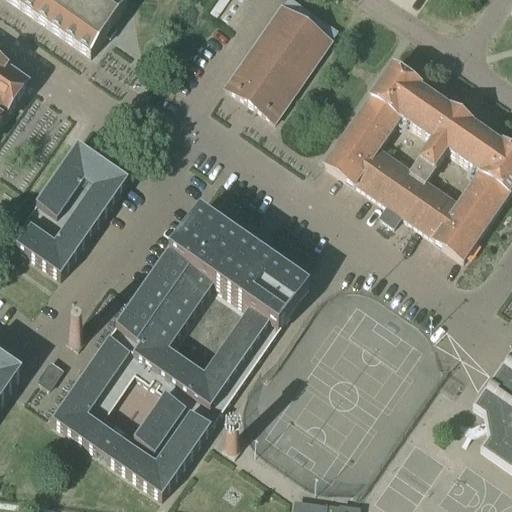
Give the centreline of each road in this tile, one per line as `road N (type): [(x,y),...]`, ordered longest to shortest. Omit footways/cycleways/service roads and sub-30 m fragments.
road 1 (residential): [(511,273),(484,312),(450,312),(199,132)]
road 2 (residential): [(0,341),(17,353),(47,350),(189,145)]
road 3 (residential): [(0,39),(105,112),(154,120),(189,145)]
road 4 (residential): [(199,132),(194,111),(269,0)]
